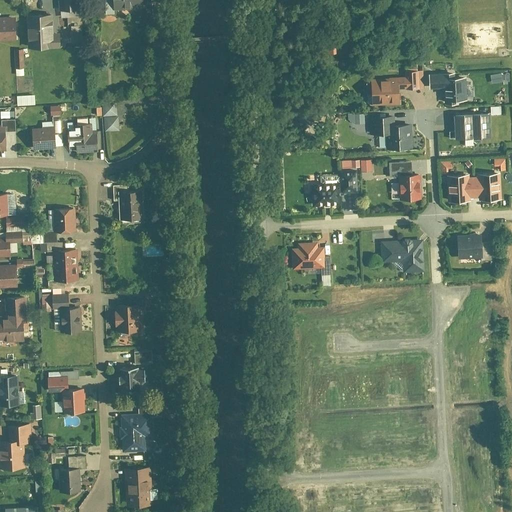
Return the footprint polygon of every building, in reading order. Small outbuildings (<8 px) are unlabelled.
[(59,0),(60,10),(81,9),(80,0),(59,0)] [(116,9),(115,0),(106,0),(107,14),(116,14),(116,9)] [(144,0),(115,0),(116,9),(145,8),(144,0)] [(28,15),(29,48),(62,46),(61,32),(55,33),(55,14),(28,15)] [(18,16),(0,16),(0,41),(19,40),(18,16)] [(71,30),(72,42),(84,42),(83,30),(71,30)] [(325,54),(336,53),(336,35),(324,36),(325,54)] [(25,49),(16,49),(17,75),(26,74),(25,49)] [(407,75),(400,76),(401,88),(425,87),(425,69),(407,70),(407,75)] [(457,71),(431,72),(432,86),(446,86),(446,103),(461,102),(460,98),(469,98),(468,75),(457,75),(457,71)] [(492,73),(494,82),(504,80),(502,72),(492,73)] [(374,105),(401,103),(401,88),(400,76),(373,77),(374,105)] [(16,95),(17,106),(35,105),(34,94),(16,95)] [(105,116),(119,115),(118,101),(104,102),(105,116)] [(55,115),(62,115),(61,105),(52,106),(52,116),(55,115)] [(492,112),(473,113),(475,138),(494,137),(492,112)] [(348,123),(362,122),(362,113),(348,114),(348,123)] [(388,148),(415,146),(413,122),(397,123),(396,114),(370,116),(371,132),(387,132),(388,148)] [(473,114),(454,115),(456,139),(475,138),(473,114)] [(56,126),(56,133),(64,132),(63,115),(62,115),(55,115),(56,126)] [(119,115),(105,116),(107,131),(121,129),(120,115),(119,115)] [(6,123),(7,130),(18,129),(17,118),(6,119),(6,123)] [(79,152),(99,150),(98,133),(94,133),(93,122),(80,123),(80,129),(71,129),(71,144),(79,144),(79,152)] [(35,149),(57,148),(56,133),(56,126),(34,127),(35,149)] [(373,158),(361,158),(362,166),(362,170),(373,169),(373,158)] [(500,165),(501,169),(507,169),(506,158),(495,159),(495,166),(500,165)] [(343,160),(344,168),(353,168),(353,166),(353,159),(343,160)] [(400,174),(413,174),(413,159),(391,161),(391,175),(400,174)] [(443,173),(450,172),(450,168),(455,168),(454,160),(442,161),(443,173)] [(342,181),(342,192),(359,191),(358,168),(353,168),(344,168),(341,169),(342,181)] [(479,176),(475,176),(476,197),(480,197),(481,199),(504,198),(502,171),(479,172),(479,176)] [(449,174),(450,201),(472,199),(472,197),(476,197),(475,176),(471,176),(471,172),(449,174)] [(400,174),(401,199),(424,198),(422,173),(413,174),(400,174)] [(342,192),(342,181),(313,183),(315,204),(343,203),(342,192)] [(116,200),(121,200),(121,190),(130,189),(130,183),(115,184),(116,200)] [(121,200),(122,218),(145,217),(144,189),(130,189),(121,190),(121,200)] [(0,214),(8,214),(10,214),(9,192),(0,192),(0,214)] [(55,207),(56,231),(58,231),(78,230),(77,206),(55,207)] [(8,214),(8,226),(27,225),(27,213),(10,214),(8,214)] [(58,241),(58,231),(56,231),(45,231),(46,241),(48,241),(58,241)] [(483,242),(483,233),(459,234),(460,257),(484,256),(483,242)] [(0,237),(0,256),(12,256),(11,237),(8,237),(0,237)] [(427,271),(424,237),(383,240),(384,260),(404,259),(405,272),(427,271)] [(58,241),(48,241),(48,250),(55,250),(64,249),(64,240),(58,241)] [(326,256),(326,245),(320,245),(319,240),(299,241),(300,247),(293,247),(294,268),(323,266),(327,266),(326,256)] [(493,241),(483,242),(484,256),(484,259),(494,258),(493,241)] [(64,249),(55,250),(56,280),(66,279),(81,279),(79,248),(64,249)] [(332,256),(326,256),(327,266),(323,266),(323,273),(333,272),(332,256)] [(0,264),(0,286),(19,286),(18,268),(18,264),(0,264)] [(130,293),(130,303),(141,303),(147,303),(147,293),(130,293)] [(61,306),(72,306),(71,294),(54,295),(55,307),(61,306)] [(41,296),(42,311),(51,310),(50,295),(41,296)] [(0,316),(0,338),(26,338),(26,322),(29,322),(28,296),(6,297),(7,316),(0,316)] [(117,304),(118,330),(142,329),(141,303),(130,303),(117,304)] [(72,306),(61,306),(62,331),(83,330),(82,306),(72,306)] [(135,350),(136,363),(154,362),(154,349),(135,350)] [(0,400),(0,404),(21,403),(19,373),(4,374),(3,365),(0,365),(0,400)] [(141,365),(121,366),(122,388),(141,387),(141,379),(147,379),(147,368),(141,368),(141,365)] [(64,388),(71,388),(70,375),(50,376),(51,388),(64,388)] [(64,388),(65,412),(86,411),(85,387),(71,388),(64,388)] [(140,404),(140,413),(153,412),(153,415),(158,415),(157,403),(140,404)] [(42,404),(34,404),(35,418),(43,418),(42,404)] [(160,405),(160,413),(174,412),(174,404),(160,405)] [(124,437),(125,451),(147,450),(146,435),(154,435),(153,415),(153,412),(140,413),(123,414),(124,426),(122,426),(122,437),(124,437)] [(9,423),(10,439),(25,438),(32,438),(32,422),(9,423)] [(0,439),(0,466),(0,467),(26,466),(25,438),(10,439),(0,439)] [(65,452),(50,453),(51,463),(55,463),(55,457),(65,456),(65,452)] [(71,455),(72,468),(81,467),(88,467),(88,454),(71,455)] [(127,466),(129,505),(155,504),(153,465),(127,466)] [(82,490),(81,467),(72,468),(60,468),(61,490),(82,490)]
